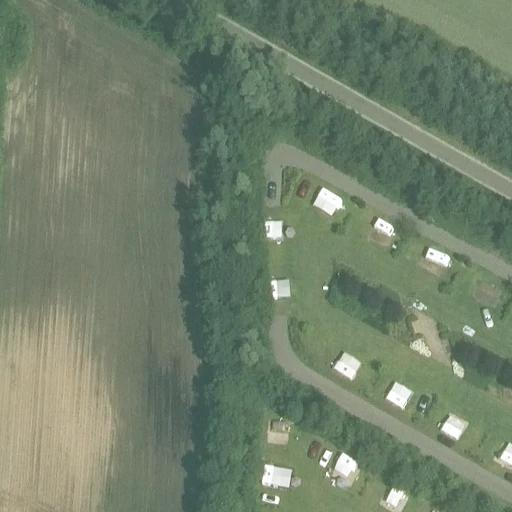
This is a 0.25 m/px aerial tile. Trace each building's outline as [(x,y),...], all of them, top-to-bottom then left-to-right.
[(287,247),(284,224),(265,226),(268,250),(287,247)] [(339,356),(332,369),(351,380),(358,368),(339,356)] [(274,429),(288,437),(295,425),(281,417),(274,429)] [(268,456),(265,479),(278,481),(281,457),(268,456)] [(398,511),(413,511),(419,506),(404,492),(391,505),(398,511)]
